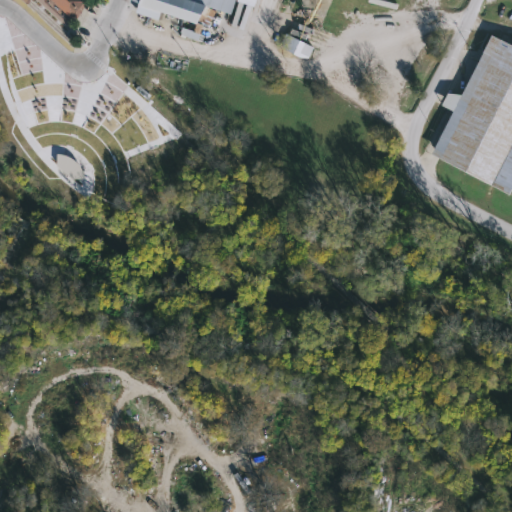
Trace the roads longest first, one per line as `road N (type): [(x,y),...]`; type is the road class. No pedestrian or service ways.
road 1 (residential): [(0,7),(73,67),(85,68),(118,5)]
road 2 (residential): [(475,0),(410,152)]
road 3 (residential): [(410,152),(413,175),(432,195),(511,234)]
